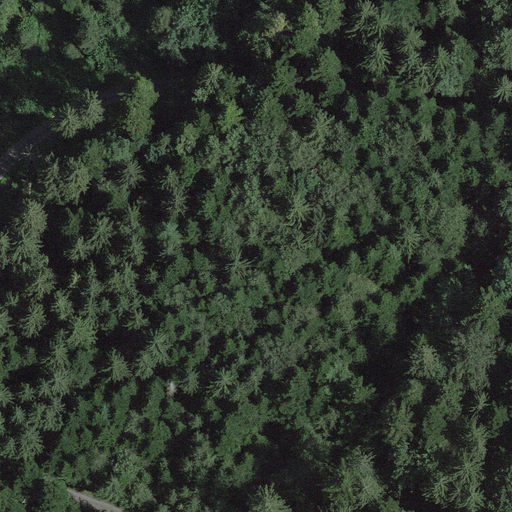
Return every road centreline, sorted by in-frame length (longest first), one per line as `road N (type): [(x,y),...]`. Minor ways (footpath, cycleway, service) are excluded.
road 1 (track): [(277,84),(165,82),(98,104),(32,141),(0,174)]
road 2 (track): [(511,130),(277,84)]
